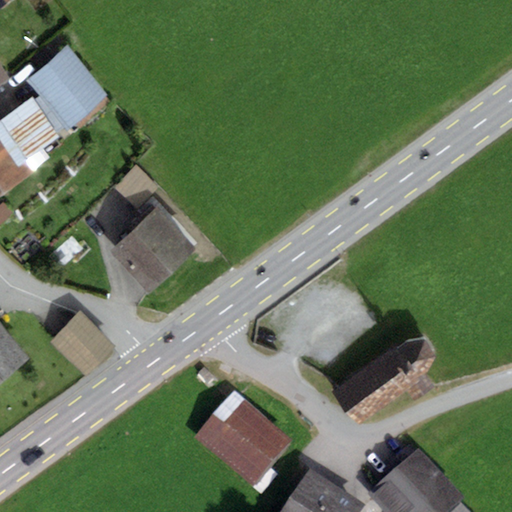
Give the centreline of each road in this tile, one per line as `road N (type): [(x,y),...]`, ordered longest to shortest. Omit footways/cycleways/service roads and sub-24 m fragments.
road 1 (primary): [(212,321),(511,101)]
road 2 (residential): [(212,321),(240,353),(356,434),(511,379)]
road 3 (primary): [(0,474),(160,359)]
road 4 (residential): [(0,262),(20,280),(105,309),(160,359)]
